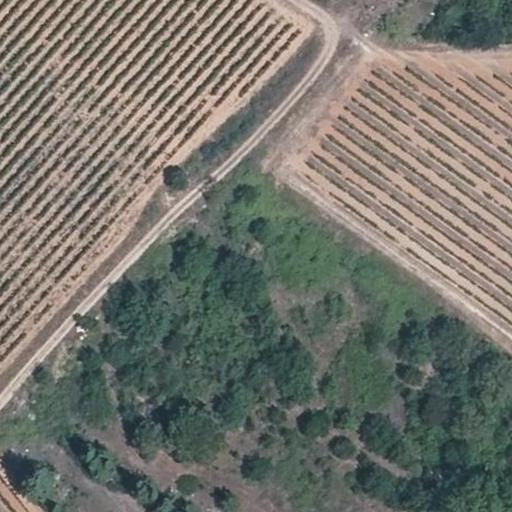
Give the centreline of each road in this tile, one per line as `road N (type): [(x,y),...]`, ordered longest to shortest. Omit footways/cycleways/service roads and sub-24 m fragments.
road 1 (track): [(314,15),(334,46),(313,80),(225,170),(161,219),(0,404)]
road 2 (track): [(293,0),(314,15),(305,46),(158,188)]
road 3 (track): [(0,46),(148,162),(161,219)]
